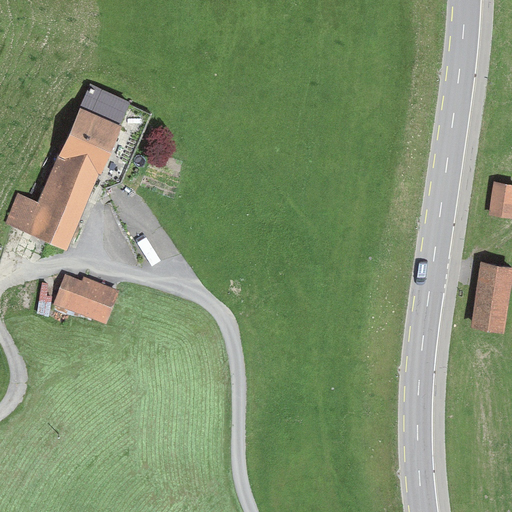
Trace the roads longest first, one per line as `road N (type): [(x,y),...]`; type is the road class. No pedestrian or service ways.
road 1 (secondary): [(466,0),(416,413),(421,511)]
road 2 (track): [(251,511),(239,476),(237,356),(221,307),(183,289),(75,264),(15,278),(0,292)]
